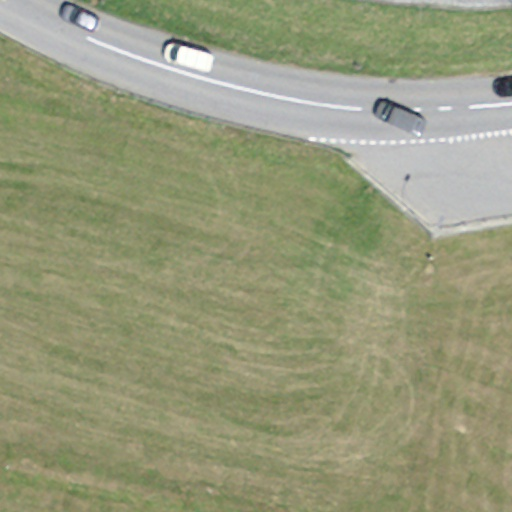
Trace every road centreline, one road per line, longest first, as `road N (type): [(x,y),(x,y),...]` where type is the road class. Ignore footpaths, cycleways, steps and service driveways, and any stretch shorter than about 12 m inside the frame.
road 1 (primary): [(417,110),(324,105),(229,85),(123,52),(8,0)]
road 2 (unclassified): [(511,189),(482,193),(417,110)]
